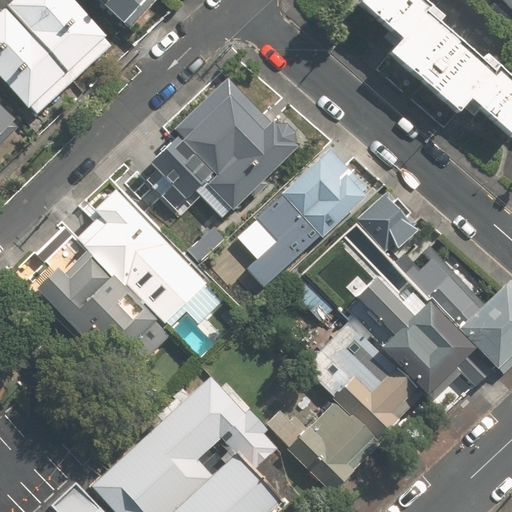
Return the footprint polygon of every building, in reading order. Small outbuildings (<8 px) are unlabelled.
[(0,0),(0,12),(68,90),(116,44),(75,0),(0,0)] [(94,0),(124,29),(152,0),(94,0)] [(398,39),(385,54),(455,115),(466,101),(507,137),(511,130),(511,72),(506,78),(494,67),(490,72),(423,13),(429,7),(420,0),(360,0),(357,3),(398,39)] [(511,0),(496,0),(502,5),(493,15),(511,32),(511,0)] [(0,12),(0,93),(28,125),(68,90),(0,12)] [(188,127),(162,150),(220,215),(233,204),(237,208),(304,147),(280,120),(277,122),(244,86),(194,133),(188,127)] [(0,112),(0,139),(14,126),(0,112)] [(373,192),(333,148),(243,229),(272,261),(263,269),(274,281),(373,192)] [(145,159),(120,185),(146,209),(170,184),(145,159)] [(413,221),(420,216),(389,189),(355,220),(385,252),(395,243),(400,248),(417,232),(412,226),(416,223),(413,221)] [(145,307),(181,270),(163,253),(172,243),(119,192),(99,213),(103,217),(78,242),(145,307)] [(58,269),(35,292),(124,378),(166,334),(86,256),(66,276),(58,269)] [(511,349),(511,297),(501,288),(481,310),(432,257),(418,270),(413,265),(404,273),(419,290),(427,299),(430,296),(496,365),(511,349)] [(463,374),(474,386),(496,365),(430,296),(427,299),(419,290),(403,305),(371,271),(350,291),(356,297),(346,305),(386,349),(384,351),(426,396),(429,393),(435,400),(463,374)] [(335,309),(313,288),(301,301),(322,322),(335,309)] [(377,444),(424,397),(348,323),(302,369),(336,403),(377,444)] [(258,434),(262,431),(205,377),(88,488),(110,511),(280,511),(283,509),(249,473),(274,449),(258,434)] [(380,446),(377,444),(336,403),(309,431),(296,417),(293,421),(282,410),(268,424),(292,447),(287,452),(331,496),(380,446)] [(59,511),(107,511),(77,482),(52,505),(59,511)]
